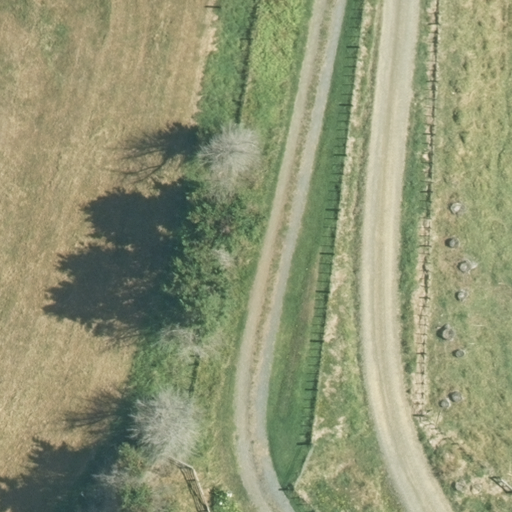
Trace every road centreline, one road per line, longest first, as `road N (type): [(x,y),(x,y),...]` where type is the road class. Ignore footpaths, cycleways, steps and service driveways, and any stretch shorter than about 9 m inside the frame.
road 1 (unknown): [(375,0),(361,189),(374,354),(457,511)]
road 2 (unknown): [(299,0),(227,358),(221,427),(231,471),(254,511)]
